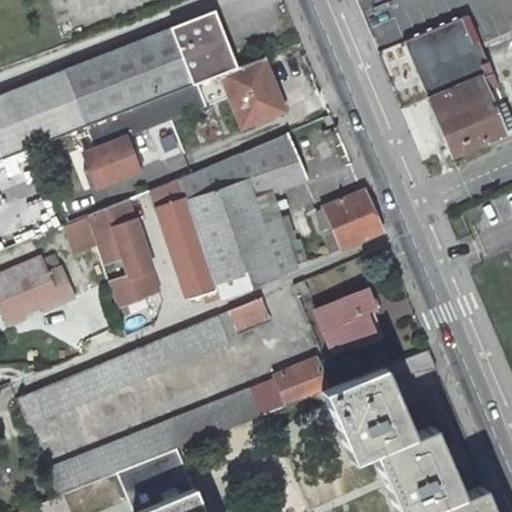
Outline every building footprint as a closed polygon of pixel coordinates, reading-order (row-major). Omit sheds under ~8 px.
[(0,153),(2,158),(85,126),(161,96),(234,67),(212,11),(0,93),(0,153)] [(241,125),(282,109),(261,56),(234,67),(161,96),(170,119),(229,96),(241,125)] [(467,56),(421,76),(430,98),(427,99),(448,149),(467,141),(470,147),(476,144),(473,139),(488,133),(493,145),(511,136),(511,123),(500,98),(490,102),(486,94),(479,77),(476,79),(467,56)] [(497,90),(486,94),(490,102),(500,98),(497,90)] [(124,137),(170,119),(161,96),(85,126),(94,148),(83,153),(88,168),(95,186),(137,169),(130,152),(124,137)] [(323,117),(327,126),(333,123),(329,114),(323,117)] [(287,132),(179,178),(219,297),(295,268),(279,218),(262,224),(250,191),(256,189),(259,196),(307,178),(287,132)] [(488,133),(473,139),(476,144),(478,150),(493,145),(488,133)] [(448,149),(450,155),(470,147),(467,141),(448,149)] [(143,167),(136,149),(130,152),(137,169),(143,167)] [(95,186),(88,168),(83,170),(90,188),(95,186)] [(179,178),(149,190),(189,309),(219,297),(179,178)] [(341,248),(381,231),(363,190),(322,207),(341,248)] [(157,289),(127,199),(115,204),(87,215),(99,254),(119,247),(124,263),(104,269),(116,307),(157,289)] [(35,219),(16,222),(19,236),(38,233),(35,219)] [(42,308),(73,296),(61,266),(47,272),(41,255),(0,271),(0,308),(4,318),(21,311),(40,303),(42,308)] [(303,281),(293,285),(298,296),(308,291),(303,281)] [(374,308),(365,288),(314,309),(331,353),(374,335),(365,312),(374,308)] [(259,297),(18,396),(29,425),(240,337),(238,333),(269,319),(259,297)] [(6,322),(23,316),(21,311),(4,318),(6,322)] [(285,405),(321,391),(326,389),(321,374),(315,358),(273,375),(285,405)] [(351,461),(371,452),(397,511),(491,511),(481,486),(460,495),(431,427),(411,435),(382,366),(335,385),(326,389),(321,391),(351,461)] [(326,389),(335,385),(329,370),(321,374),(326,389)] [(176,448),(272,411),(270,404),(261,382),(45,469),(57,496),(115,472),(176,448)] [(115,472),(128,501),(187,476),(176,448),(115,472)] [(136,511),(192,488),(187,476),(128,501),(132,511),(136,511)] [(202,511),(192,488),(136,511),(202,511)]
